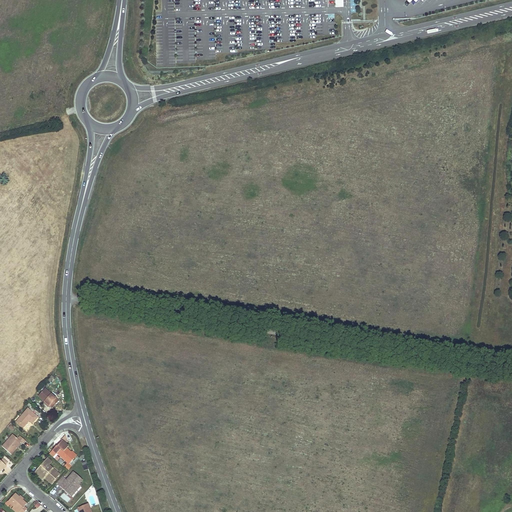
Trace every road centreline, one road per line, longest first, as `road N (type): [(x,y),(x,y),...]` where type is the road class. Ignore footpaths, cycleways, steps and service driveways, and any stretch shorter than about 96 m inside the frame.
road 1 (unclassified): [(511,3),(165,87),(127,85)]
road 2 (unclassified): [(131,112),(154,99),(511,12)]
road 3 (secondary): [(81,409),(66,290),(84,193)]
